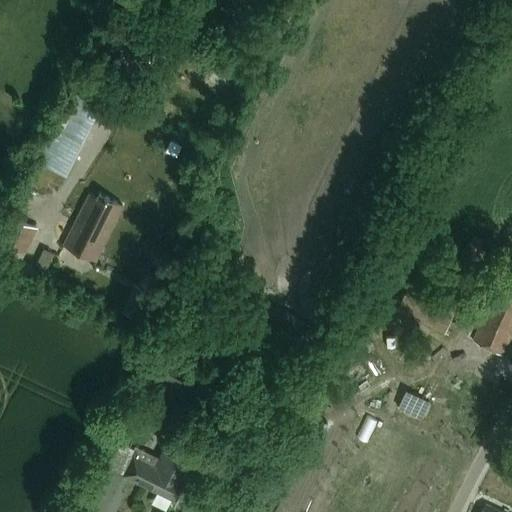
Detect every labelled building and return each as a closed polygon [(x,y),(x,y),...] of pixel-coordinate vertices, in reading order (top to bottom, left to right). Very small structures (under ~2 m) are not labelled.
[(67,176),(82,145),(54,132),(38,165),(66,178),(67,176)] [(95,263),(123,208),(99,196),(97,201),(91,198),(66,248),(95,263)] [(0,256),(20,266),(38,230),(11,216),(0,238),(0,256)] [(473,257),(478,248),(469,244),(465,253),(473,257)] [(457,303),(463,290),(455,286),(449,299),(457,303)] [(504,358),(511,339),(511,293),(498,287),(473,344),(504,358)] [(123,315),(142,324),(155,297),(136,288),(123,315)] [(398,309),(445,333),(458,305),(433,293),(427,306),(405,295),(398,309)] [(155,343),(140,352),(161,385),(176,375),(171,368),(178,364),(172,354),(165,358),(155,343)] [(124,478),(176,503),(194,465),(164,451),(156,469),(133,458),(124,478)] [(105,511),(122,477),(104,468),(82,511),(73,511),(72,511),(105,511)]
